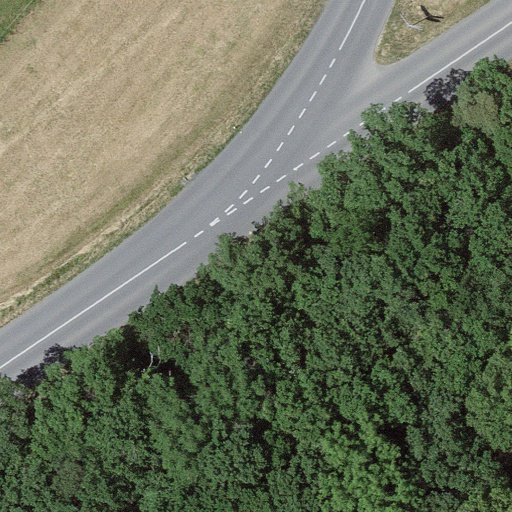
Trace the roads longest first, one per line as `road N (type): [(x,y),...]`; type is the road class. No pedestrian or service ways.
road 1 (tertiary): [(0,370),(255,188)]
road 2 (tertiary): [(255,188),(511,18)]
road 3 (tertiary): [(362,0),(255,188)]
